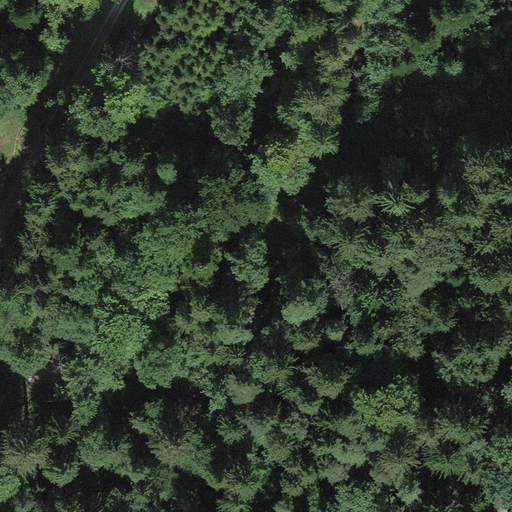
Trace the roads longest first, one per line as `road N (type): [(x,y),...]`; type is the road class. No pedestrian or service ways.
road 1 (track): [(157,511),(226,367),(347,0)]
road 2 (track): [(0,226),(129,0)]
road 3 (track): [(511,317),(486,384),(490,466),(503,511)]
